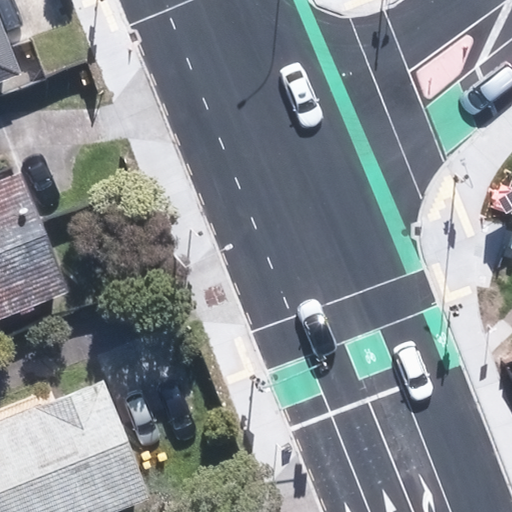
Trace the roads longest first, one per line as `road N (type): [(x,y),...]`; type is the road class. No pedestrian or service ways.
road 1 (secondary): [(308,232),(426,511)]
road 2 (residential): [(511,74),(308,232)]
road 3 (residential): [(258,110),(453,0)]
road 4 (secondary): [(258,110),(308,232)]
